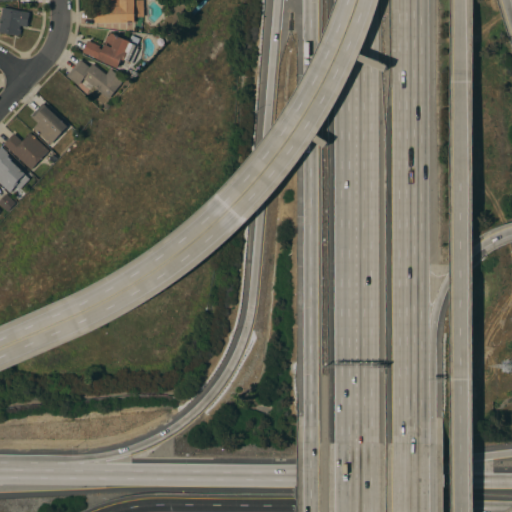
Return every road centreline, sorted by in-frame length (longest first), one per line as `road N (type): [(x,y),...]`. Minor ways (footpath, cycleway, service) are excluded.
road 1 (motorway): [(276,0),(249,305),(227,374),(205,402),(144,445),(37,471)]
road 2 (motorway): [(0,357),(98,315),(171,271),(249,202),(330,89),(365,0)]
road 3 (motorway): [(350,0),(292,121),(220,208),(96,298),(0,341)]
road 4 (motorway): [(354,0),(360,439)]
road 5 (motorway): [(315,0),(315,438)]
road 6 (motorway): [(462,511),(460,83)]
road 7 (motorway): [(415,385),(405,0)]
road 8 (motorway): [(114,511),(152,503),(432,511)]
road 9 (motorway): [(291,479),(37,471)]
road 10 (motorway): [(511,454),(291,479)]
road 11 (motorway): [(511,480),(291,479)]
road 12 (motorway): [(415,385),(450,274),(483,242)]
road 13 (residential): [(60,0),(49,56),(0,105)]
